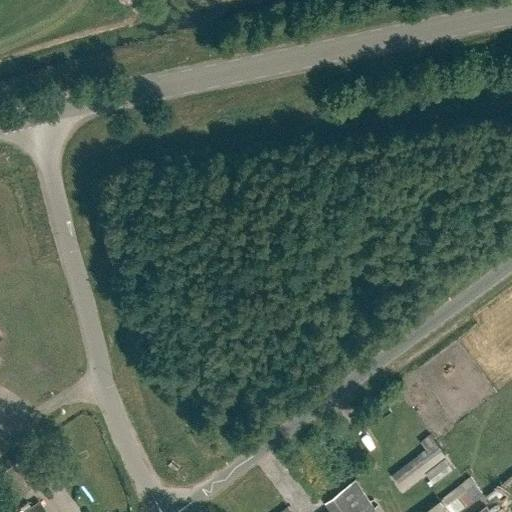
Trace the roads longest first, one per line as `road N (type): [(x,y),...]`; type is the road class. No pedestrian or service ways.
road 1 (tertiary): [(32,113),(511,8)]
road 2 (unclassified): [(174,511),(511,260)]
road 3 (unclassified): [(158,511),(108,396),(32,113)]
